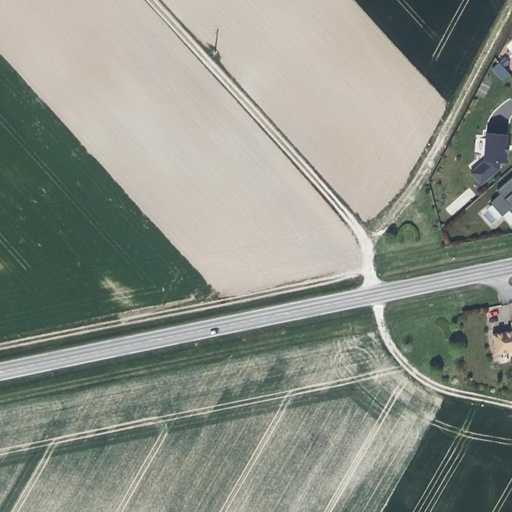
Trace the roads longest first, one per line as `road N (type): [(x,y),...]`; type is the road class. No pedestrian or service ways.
road 1 (track): [(511,402),(429,385),(390,355),(355,224),(150,0)]
road 2 (track): [(0,344),(511,240)]
road 3 (primary): [(0,371),(491,268)]
road 4 (track): [(355,224),(403,187),(511,0)]
